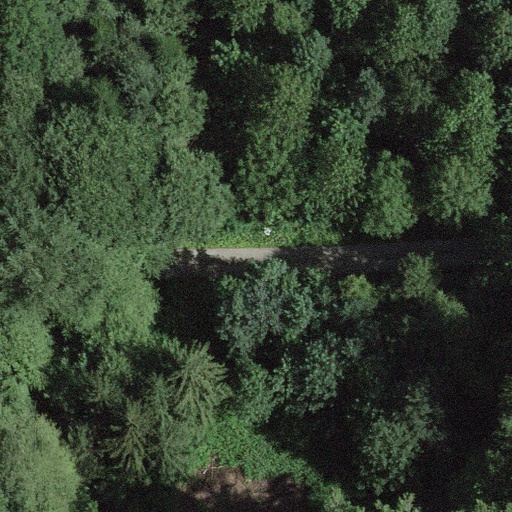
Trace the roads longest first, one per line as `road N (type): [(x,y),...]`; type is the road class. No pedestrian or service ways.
road 1 (track): [(0,274),(511,240)]
road 2 (track): [(511,459),(378,511)]
